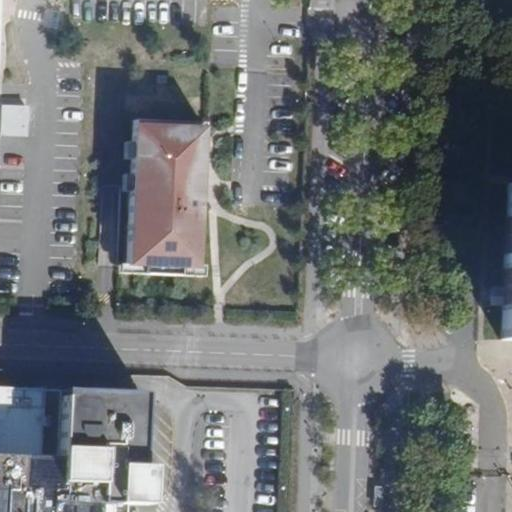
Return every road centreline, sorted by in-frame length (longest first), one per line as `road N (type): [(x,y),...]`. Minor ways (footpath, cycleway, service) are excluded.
road 1 (residential): [(371,0),(355,360)]
road 2 (residential): [(0,347),(355,360)]
road 3 (residential): [(489,511),(491,407),(482,384),(447,369),(355,360)]
road 4 (unknown): [(34,49),(253,48)]
road 5 (residential): [(355,360),(350,511)]
